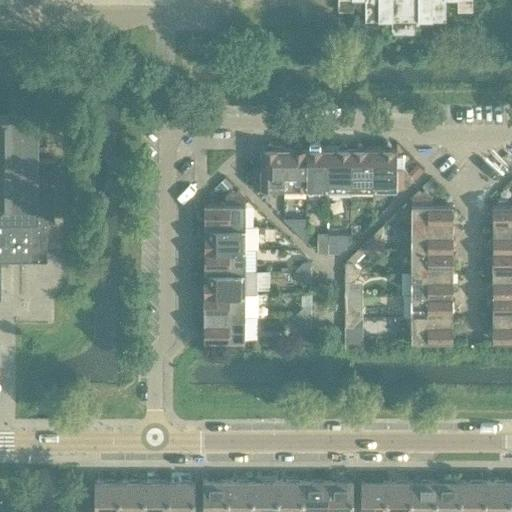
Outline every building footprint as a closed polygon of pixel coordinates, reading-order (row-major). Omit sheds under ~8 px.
[(420,18),(445,18),(445,0),(457,0),(457,10),(472,10),(471,0),(338,0),(339,10),(353,11),(353,0),(365,0),(365,19),(391,19),(391,32),(420,32),(420,18)] [(0,114),(0,298),(1,298),(1,261),(47,260),(47,222),(55,222),(55,159),(37,159),(38,115),(0,114)] [(329,187),(351,187),(351,147),(347,147),(343,140),(338,147),(329,147),(329,187)] [(351,187),(373,187),(373,146),(363,147),(359,140),(355,147),(351,147),(351,187)] [(384,146),(373,146),(373,187),(405,187),(415,177),(406,167),(397,167),(397,146),(392,146),(392,144),(388,140),(384,144),(384,146)] [(253,187),(284,187),(284,147),(274,147),(269,141),(265,147),(260,147),(260,167),(254,167),(243,177),(253,187)] [(284,187),(306,187),(306,147),(302,147),(298,141),(294,147),(284,147),(284,187)] [(306,187),(329,187),(329,147),(318,147),(314,141),(310,147),(306,147),(306,187)] [(225,176),(217,184),(226,193),(234,186),(225,176)] [(411,197),(411,226),(452,227),(453,216),(459,212),(453,207),(453,203),(432,203),(432,196),(422,186),(411,197)] [(204,215),(204,227),(245,226),(246,194),(240,188),(237,191),(233,188),(225,195),(225,202),(204,202),(204,208),(202,208),(198,211),(202,215),(204,215)] [(329,215),(329,200),(320,209),(320,215),(329,215)] [(492,216),(492,226),(511,226),(511,203),(492,203),(492,209),(490,209),(486,212),(490,216),(492,216)] [(204,247),(245,247),(257,247),(257,226),(245,226),(204,227),(204,236),(202,236),(198,240),(202,244),(204,244),(204,247)] [(411,226),(411,248),(453,248),(453,244),(458,241),(452,236),(452,227),(411,226)] [(511,248),(511,226),(492,226),(492,237),(490,237),(487,241),(490,245),(492,245),(492,249),(511,248)] [(329,251),(329,233),(327,233),(327,231),(317,231),(316,250),(319,251),(329,251)] [(329,233),(329,251),(338,251),(338,233),(329,233)] [(204,270),(245,270),(245,247),(204,247),(204,252),(202,252),(198,256),(202,260),(204,260),(204,270)] [(411,248),(411,270),(452,271),(453,261),(458,257),(452,253),(453,248),(411,248)] [(511,271),(511,248),(492,249),(492,253),(490,253),(486,257),(490,260),(492,260),(492,271),(511,271)] [(297,270),(313,270),(313,259),(307,260),(297,270)] [(346,270),(363,270),(353,260),(347,260),(346,270)] [(204,293),(257,293),(257,270),(245,270),(204,270),(204,281),(202,281),(198,284),(202,288),(204,288),(204,293)] [(313,270),(297,270),(308,281),(313,281),(313,270)] [(363,270),(346,270),(346,280),(353,280),(363,270)] [(411,270),(411,293),(452,293),(452,290),(458,286),(452,281),(452,271),(411,270)] [(511,293),(511,271),(492,271),(492,281),(490,281),(486,286),(490,289),(492,289),(492,293),(511,293)] [(257,293),(204,293),(204,297),(201,297),(198,301),(201,305),(204,305),(204,314),(245,315),(257,315),(257,293)] [(411,293),(411,316),(452,316),(452,306),(458,302),(452,297),(452,293),(411,293)] [(511,315),(511,293),(492,293),(492,298),(490,298),(486,302),(490,306),(492,306),(492,315),(511,315)] [(295,315),(312,315),(312,305),(306,304),(295,315)] [(346,315),(363,315),(353,305),(346,305),(346,315)] [(245,339),(245,315),(204,314),(204,325),(201,325),(198,329),(201,333),(203,333),(203,339),(245,339)] [(312,315),(295,315),(306,324),(312,324),(312,315)] [(363,315),(346,315),(346,325),(352,325),(362,316),(363,315)] [(511,339),(511,315),(492,315),(492,327),(490,327),(486,330),(490,334),(492,334),(492,340),(511,339)] [(346,325),(345,347),(362,347),(363,316),(362,316),(352,325),(346,325)] [(411,316),(411,340),(452,339),(452,335),(454,335),(458,330),(452,326),(452,316),(411,316)] [(360,511),(386,511),(386,480),(361,480),(361,479),(360,511)] [(94,511),(119,511),(120,480),(94,480),(94,511)] [(119,511),(144,511),(144,480),(120,480),(119,511)] [(144,511),(168,511),(169,480),(144,480),(144,511)] [(194,511),(195,480),(169,480),(168,511),(194,511)] [(202,511),(227,511),(227,480),(203,480),(202,511)] [(252,511),(252,480),(227,480),(227,511),(252,511)] [(277,511),(277,480),(252,480),(252,511),(277,511)] [(301,511),(302,480),(277,480),(277,511),(301,511)] [(326,511),(326,480),(302,480),(301,511),(326,511)] [(352,511),(353,480),(326,480),(326,511),(352,511)] [(411,511),(411,480),(386,480),(386,511),(411,511)] [(436,511),(437,480),(411,480),(411,511),(436,511)] [(460,511),(461,480),(437,480),(436,511),(460,511)] [(485,511),(485,480),(461,480),(460,511),(485,511)] [(511,511),(511,480),(485,480),(485,511),(511,511)]
